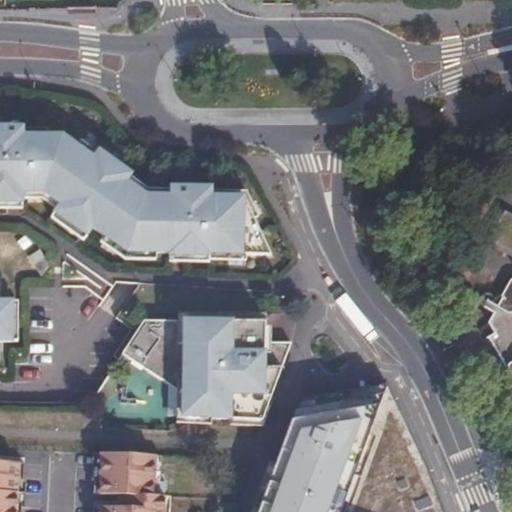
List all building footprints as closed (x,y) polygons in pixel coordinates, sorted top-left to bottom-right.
[(0,201),(8,202),(22,202),(23,192),(44,191),(60,203),(55,211),(88,235),(93,227),(129,251),(184,251),(185,253),(210,254),(209,252),(235,253),(251,253),(271,253),(244,195),(211,194),(211,187),(172,186),(171,195),(146,194),(127,180),(131,174),(99,151),(93,157),(62,135),(23,135),(23,127),(0,126),(0,201)] [(511,272),(508,272),(481,317),(488,328),(484,334),(507,370),(501,381),(511,402),(511,272)] [(0,340),(12,341),(13,301),(0,301),(0,340)] [(266,341),(266,320),(145,320),(142,324),(123,353),(131,358),(147,368),(184,393),(183,417),(264,420),(293,341),(266,341)] [(440,511),(389,384),(300,399),(258,511),(440,511)] [(156,481),(157,454),(103,452),(101,493),(135,495),(134,507),(101,506),(100,511),(166,511),(168,482),(156,481)] [(0,511),(18,511),(20,461),(0,460),(0,511)]
